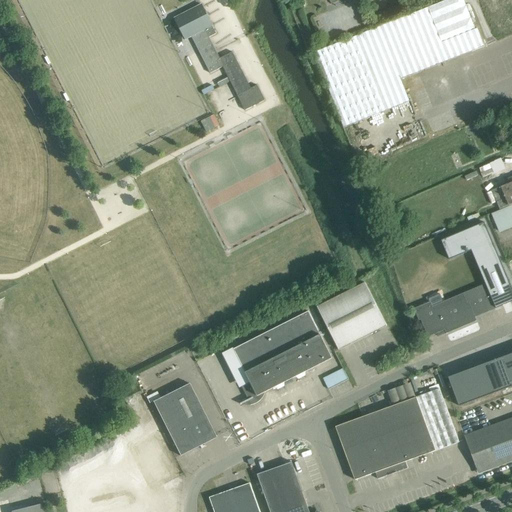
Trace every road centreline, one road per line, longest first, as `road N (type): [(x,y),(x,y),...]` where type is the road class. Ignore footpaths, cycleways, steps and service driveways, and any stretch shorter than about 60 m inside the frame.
road 1 (residential): [(308,419),(511,326)]
road 2 (residential): [(190,511),(207,471),(308,419)]
